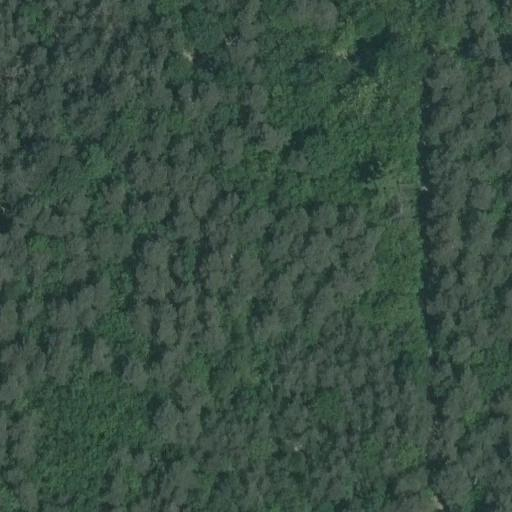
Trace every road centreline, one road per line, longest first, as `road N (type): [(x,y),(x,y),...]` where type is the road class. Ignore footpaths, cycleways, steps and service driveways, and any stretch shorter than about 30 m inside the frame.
road 1 (track): [(440,511),(424,64)]
road 2 (track): [(0,256),(229,77),(281,0)]
road 3 (track): [(511,61),(229,77)]
